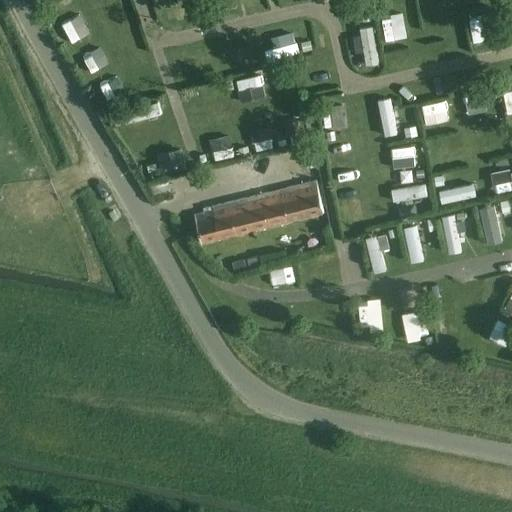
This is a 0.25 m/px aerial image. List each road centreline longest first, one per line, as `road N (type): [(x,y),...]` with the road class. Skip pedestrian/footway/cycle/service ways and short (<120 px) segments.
road 1 (unclassified): [(511,455),(276,402),(235,368),(143,214)]
road 2 (unclassified): [(143,214),(19,0)]
road 3 (unclassified): [(143,214),(314,171)]
road 4 (track): [(0,193),(52,190),(115,163)]
